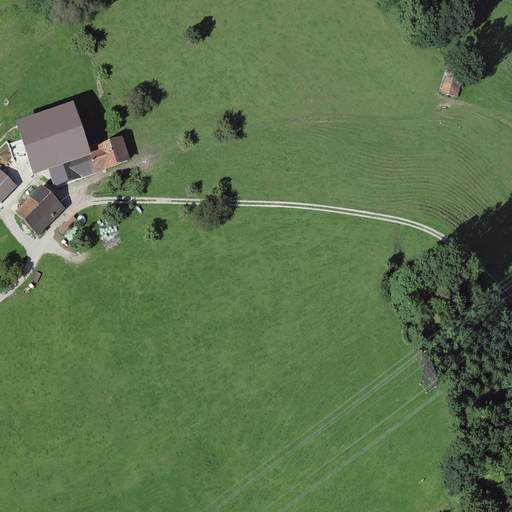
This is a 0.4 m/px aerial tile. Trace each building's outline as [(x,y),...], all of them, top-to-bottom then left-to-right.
[(464,69),(449,65),(441,93),(457,97),(464,69)] [(48,167),(88,154),(72,107),(18,125),(33,172),(48,167)] [(88,154),(48,167),(55,187),(132,162),(124,137),(98,145),(100,150),(88,154)] [(0,207),(19,188),(0,169),(0,207)] [(65,205),(43,185),(14,217),(36,237),(65,205)]
